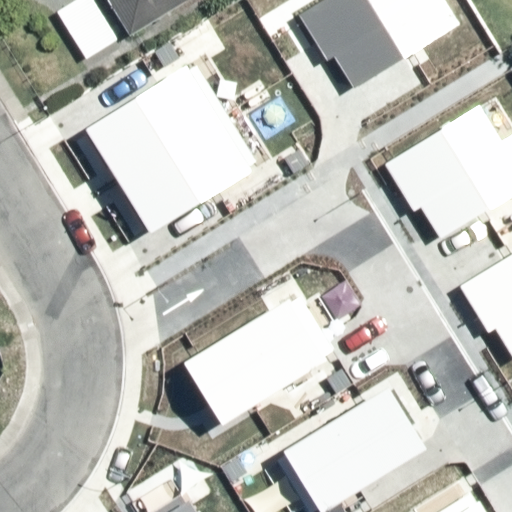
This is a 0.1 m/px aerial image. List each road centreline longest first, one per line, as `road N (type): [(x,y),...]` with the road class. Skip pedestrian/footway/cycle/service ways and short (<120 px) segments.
road 1 (residential): [(79,345),(129,329),(302,226),(346,229),(370,249),(511,473)]
road 2 (residential): [(0,175),(57,271),(79,345)]
road 3 (residential): [(79,345),(81,391),(65,434),(23,491)]
